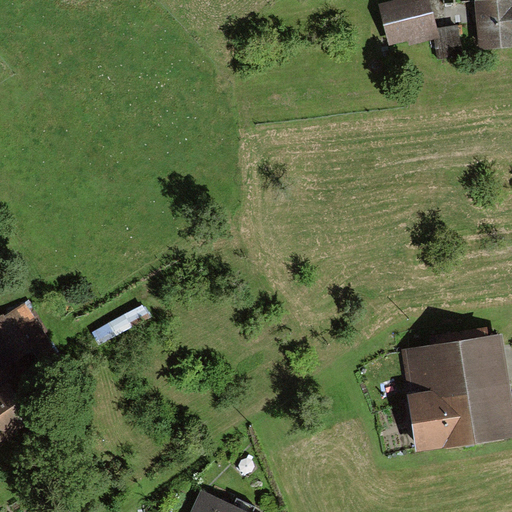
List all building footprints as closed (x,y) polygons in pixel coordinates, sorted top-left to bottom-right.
[(409,48),(439,40),(428,0),(411,0),(381,8),(391,48),(408,44),(409,48)] [(511,0),(475,2),(478,54),(511,52),(511,0)] [(0,448),(34,426),(1,376),(53,342),(28,304),(0,323),(0,448)] [(511,441),(511,407),(502,338),(403,352),(418,455),(511,441)] [(243,511),(203,494),(194,511),(243,511)]
